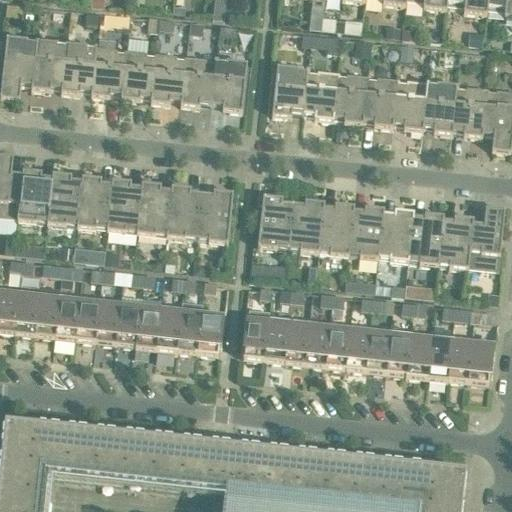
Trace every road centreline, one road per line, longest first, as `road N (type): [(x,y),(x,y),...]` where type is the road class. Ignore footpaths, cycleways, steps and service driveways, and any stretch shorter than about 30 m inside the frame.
road 1 (residential): [(511,190),(0,137)]
road 2 (residential): [(508,450),(0,396)]
